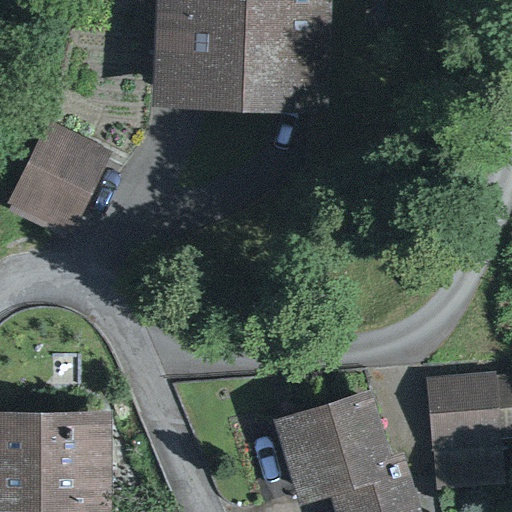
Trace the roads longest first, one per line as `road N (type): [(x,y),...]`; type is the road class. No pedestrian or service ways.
road 1 (residential): [(141,362),(385,339),(437,314),(511,158)]
road 2 (residential): [(141,362),(109,303),(80,287),(47,283),(0,301)]
road 3 (residential): [(200,511),(141,362)]
